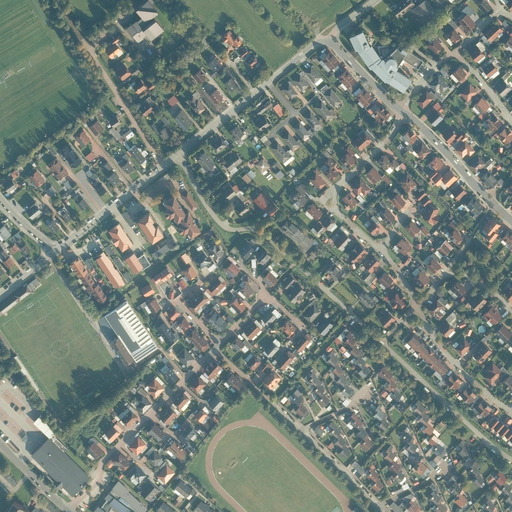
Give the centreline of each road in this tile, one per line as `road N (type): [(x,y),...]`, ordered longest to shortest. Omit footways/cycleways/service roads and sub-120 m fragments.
road 1 (residential): [(176,154),(218,221),(269,237),(383,343)]
road 2 (residential): [(68,510),(97,480),(103,460),(213,350)]
road 3 (residential): [(402,111),(334,195),(343,217),(381,250)]
road 4 (residential): [(383,343),(511,458)]
road 5 (residential): [(511,220),(402,111)]
road 6 (residential): [(418,305),(440,347),(511,412)]
road 7 (residential): [(162,165),(87,45)]
road 8 (residential): [(52,251),(162,165)]
road 9 (residential): [(220,343),(266,295),(303,327),(287,345)]
